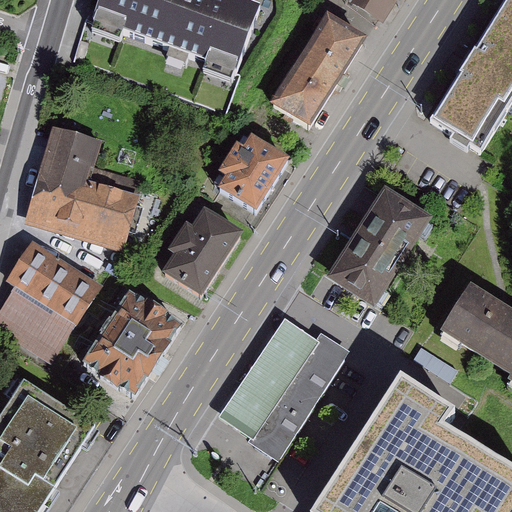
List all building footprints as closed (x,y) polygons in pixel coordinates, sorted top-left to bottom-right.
[(101,0),(93,27),(235,81),(268,9),(247,0),(101,0)] [(380,36),(401,0),(319,0),(319,1),(380,36)] [(508,119),(511,112),(511,6),(459,87),(461,88),(435,129),(477,157),(504,116),(508,119)] [(306,145),(361,55),(321,30),(266,121),(306,145)] [(119,272),(140,198),(90,183),(98,155),(48,141),(19,244),(119,272)] [(251,232),(284,179),(246,156),(240,167),(231,161),(213,191),(219,195),(211,207),(251,232)] [(117,164),(113,178),(128,182),(132,168),(117,164)] [(437,225),(388,195),(331,287),(380,317),(437,225)] [(197,319),(240,254),(201,229),(190,247),(182,242),(164,271),(168,273),(156,293),(197,319)] [(98,305),(28,261),(2,301),(10,306),(0,319),(0,335),(51,370),(98,305)] [(511,311),(478,291),(448,340),(511,378),(511,311)] [(130,417),(177,345),(124,311),(77,383),(130,417)] [(251,448),(317,348),(285,328),(219,427),(251,448)] [(251,448),(249,451),(279,470),(351,360),(321,341),(317,348),(251,448)] [(97,430),(22,382),(0,415),(0,511),(53,511),(62,499),(55,495),(97,430)] [(511,511),(511,483),(442,438),(452,422),(400,389),(319,511),(511,511)]
